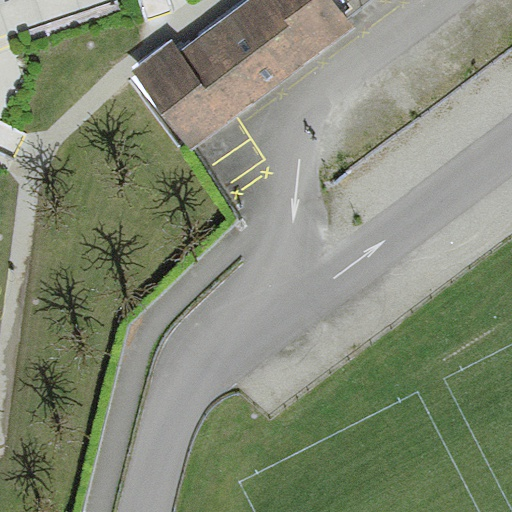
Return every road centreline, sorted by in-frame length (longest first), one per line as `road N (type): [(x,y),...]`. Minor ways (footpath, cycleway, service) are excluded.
road 1 (residential): [(427,0),(295,105),(291,305)]
road 2 (residential): [(291,305),(511,141)]
road 3 (residential): [(291,305),(179,403),(139,511)]
